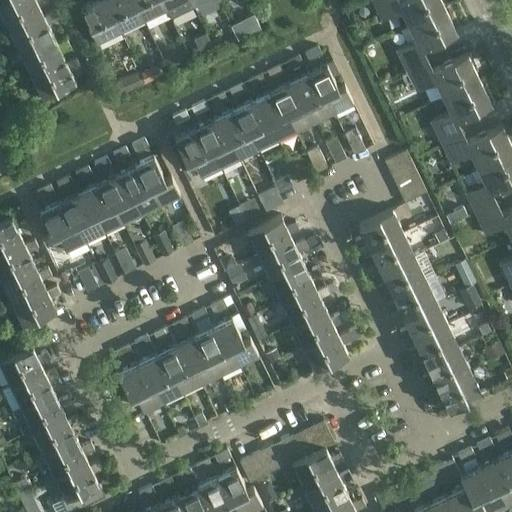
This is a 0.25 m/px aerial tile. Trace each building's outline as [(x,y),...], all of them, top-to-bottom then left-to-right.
[(0,0),(0,9),(8,26),(41,10),(38,5),(47,0),(0,0)] [(118,27),(104,0),(87,0),(89,1),(78,6),(94,39),(118,27)] [(132,0),(104,0),(118,27),(141,17),(132,0)] [(132,0),(141,17),(164,5),(161,0),(132,0)] [(401,9),(408,24),(444,6),(441,0),(371,0),(380,18),(401,9)] [(395,48),(405,69),(428,58),(423,47),(456,31),(444,6),(408,24),(415,38),(395,48)] [(41,10),(8,26),(19,48),(51,32),(47,22),(56,18),(53,10),(43,15),(41,10)] [(51,32),(19,48),(30,71),(63,56),(60,50),(70,46),(66,37),(56,42),(51,32)] [(308,58),(321,52),(317,44),(304,50),(308,58)] [(428,58),(405,69),(415,90),(435,80),(442,94),(479,77),(466,51),(433,68),(428,58)] [(291,67),(303,61),(299,52),(299,53),(287,59),(291,67)] [(63,56),(30,71),(41,95),(74,78),(69,69),(79,64),(75,56),(65,60),(63,56)] [(272,76),(284,70),(280,62),(268,68),(272,76)] [(327,62),(308,71),(319,95),(325,93),(333,110),(353,100),(345,83),(339,86),(327,62)] [(253,85),(266,79),(262,71),(249,77),(253,85)] [(308,71),(289,80),(300,105),(307,102),(315,119),(333,110),(325,93),(319,95),(308,71)] [(429,119),(439,140),(462,129),(457,119),(491,102),(479,77),(442,94),(450,109),(429,119)] [(233,95),(246,88),(242,80),(229,86),(233,95)] [(289,80),(271,89),(270,90),(282,114),(288,111),(296,127),(315,119),(307,102),(300,105),(289,80)] [(271,89),(251,99),(263,123),(269,119),(277,137),(296,127),(288,111),(282,114),(270,90),(271,89)] [(214,104),(227,98),(223,90),(210,96),(214,104)] [(195,113),(208,107),(204,99),(191,105),(195,113)] [(251,99),(232,108),(243,132),(250,130),(258,146),(277,137),(269,119),(263,123),(251,99)] [(176,123),(189,117),(185,109),(185,108),(172,115),(176,123)] [(232,108),(212,117),(224,142),(231,139),(239,155),(258,146),(250,130),(243,132),(232,108)] [(212,117),(193,127),(205,152),(212,148),(219,165),(239,155),(231,139),(224,142),(212,117)] [(462,129),(439,140),(449,161),(470,151),(477,166),(511,149),(511,144),(501,122),(467,139),(462,129)] [(205,152),(193,127),(175,135),(187,159),(194,156),(202,173),(219,165),(212,148),(205,152)] [(353,151),(364,146),(355,127),(344,132),(353,151)] [(334,161),(345,155),(336,136),(325,141),(334,161)] [(136,152),(149,145),(145,137),(131,143),(136,152)] [(117,160),(130,154),(126,145),(113,152),(117,160)] [(316,170),(327,164),(317,145),(306,150),(316,170)] [(406,148),(384,158),(389,169),(411,158),(406,148)] [(464,190),(474,211),(497,200),(492,190),(511,180),(511,149),(477,166),(484,180),(464,190)] [(153,154),(134,163),(146,188),(152,185),(160,202),(179,192),(172,178),(171,175),(165,178),(153,154)] [(296,179),(307,173),(298,154),(287,159),(296,179)] [(98,169),(111,163),(107,155),(94,161),(98,169)] [(411,158),(389,169),(394,179),(399,177),(416,169),(411,158)] [(134,163),(115,173),(127,197),(133,194),(141,210),(160,202),(152,185),(146,188),(134,163)] [(79,178),(92,172),(88,164),(75,170),(79,178)] [(416,169),(399,177),(394,179),(399,190),(421,180),(416,169)] [(70,172),(60,177),(57,179),(61,187),(74,181),(70,172)] [(115,173),(96,182),(108,206),(114,203),(122,220),(141,210),(133,194),(127,197),(115,173)] [(287,175),(273,182),(274,183),(279,193),(292,187),(287,175)] [(421,180),(399,190),(404,201),(426,190),(421,180)] [(42,196),(55,190),(51,181),(38,188),(42,196)] [(96,182),(78,191),(89,215),(94,212),(103,229),(122,220),(114,203),(108,206),(96,182)] [(274,183),(256,192),(264,208),(282,200),(279,193),(274,183)] [(78,191),(59,200),(69,225),(76,222),(84,238),(103,229),(94,212),(89,215),(78,191)] [(253,196),(238,203),(246,220),(261,213),(253,196)] [(69,225),(59,200),(39,210),(50,234),(57,231),(65,247),(84,238),(76,222),(69,225)] [(497,200),(474,211),(484,232),(504,222),(511,237),(511,236),(511,205),(502,210),(497,200)] [(367,242),(369,247),(402,231),(391,208),(358,224),(363,234),(354,238),(358,246),(367,242)] [(0,218),(0,247),(22,237),(20,231),(29,226),(25,218),(16,223),(11,213),(0,218)] [(247,229),(259,252),(292,236),(290,231),(299,227),(295,219),(286,223),(281,213),(247,229)] [(181,244),(192,239),(182,218),(171,224),(181,244)] [(153,233),(163,254),(174,249),(164,228),(153,233)] [(402,231),(369,247),(372,252),(363,256),(367,264),(375,260),(380,270),(413,253),(402,231)] [(22,237),(0,247),(0,275),(33,260),(28,249),(37,244),(34,236),(24,241),(22,237)] [(292,236),(259,252),(270,275),(303,259),(298,249),(307,245),(304,237),(295,241),(292,236)] [(511,254),(498,261),(509,282),(511,280),(511,236),(511,237),(511,238),(511,254)] [(133,242),(143,263),(155,258),(145,237),(133,242)] [(114,252),(124,272),(136,267),(126,246),(114,252)] [(413,253),(380,270),(385,280),(376,284),(380,292),(389,288),(391,293),(425,277),(413,253)] [(105,281),(116,275),(106,255),(95,260),(105,281)] [(303,259),(270,275),(281,298),(315,282),(312,277),(321,273),(317,264),(308,269),(303,259)] [(33,260),(0,275),(11,299),(44,283),(42,277),(51,272),(47,264),(38,269),(33,260)] [(239,262),(225,269),(231,283),(246,276),(239,262)] [(86,290),(97,284),(87,264),(76,269),(86,290)] [(425,277),(391,293),(394,298),(385,302),(389,310),(398,306),(403,316),(436,299),(425,277)] [(44,283),(11,299),(22,321),(55,305),(50,295),(60,291),(56,282),(46,287),(44,283)] [(315,282),(281,298),(293,321),(326,305),(321,295),(330,291),(326,283),(317,287),(315,282)] [(214,311),(227,305),(223,297),(210,303),(214,311)] [(436,299),(403,316),(407,325),(398,330),(402,338),(411,334),(414,338),(447,323),(436,299)] [(195,320),(208,314),(204,305),(191,312),(195,320)] [(326,305),(293,321),(304,344),(337,328),(334,323),(343,318),(339,310),(330,315),(326,305)] [(176,329),(189,323),(185,314),(172,321),(176,329)] [(231,314),(213,323),(224,347),(230,344),(238,361),(257,352),(249,334),(242,337),(231,314)] [(157,338),(170,332),(166,323),(153,330),(157,338)] [(213,323),(194,332),(193,333),(205,356),(212,353),(220,370),(238,361),(230,344),(224,347),(213,323)] [(447,323),(414,338),(416,344),(407,348),(411,356),(420,352),(425,361),(458,345),(447,323)] [(337,328),(304,344),(315,367),(348,351),(343,341),(352,336),(348,329),(339,333),(337,328)] [(138,347),(151,341),(147,332),(134,339),(138,347)] [(194,332),(175,341),(174,342),(185,366),(193,362),(201,379),(220,370),(212,353),(205,356),(193,333),(194,332)] [(119,356),(132,350),(128,341),(115,348),(119,356)] [(175,341),(156,350),(157,351),(156,352),(167,375),(173,372),(181,389),(201,379),(193,362),(185,366),(174,342),(175,341)] [(0,357),(0,361),(10,381),(43,365),(41,360),(50,356),(46,348),(37,352),(32,342),(0,357)] [(458,345),(425,361),(429,371),(421,375),(425,384),(433,379),(436,384),(469,368),(458,345)] [(156,350),(136,360),(137,361),(136,361),(147,384),(154,381),(163,398),(181,389),(173,372),(167,375),(156,352),(157,351),(156,350)] [(137,361),(136,360),(117,369),(129,393),(135,391),(143,408),(163,398),(154,381),(147,384),(136,361),(137,361)] [(43,365),(10,381),(21,404),(54,388),(50,378),(59,374),(54,366),(46,370),(43,365)] [(469,368),(436,384),(438,389),(430,394),(434,402),(442,397),(447,407),(481,391),(469,368)] [(54,388),(21,404),(32,428),(66,411),(63,406),(72,401),(68,394),(59,398),(54,388)] [(66,411),(32,428),(43,450),(77,434),(72,424),(81,420),(77,412),(68,416),(66,411)] [(323,418),(313,423),(323,445),(325,444),(334,440),(323,418)] [(313,423),(302,428),(313,450),(323,445),(313,423)] [(499,441),(511,435),(508,427),(495,433),(499,441)] [(302,428),(292,433),(302,455),(313,450),(302,428)] [(292,433),(281,438),(292,460),(302,455),(292,433)] [(77,434),(43,450),(54,473),(88,457),(85,452),(94,447),(90,439),(81,444),(77,434)] [(480,450),(493,444),(489,436),(476,442),(480,450)] [(281,438),(271,443),(281,465),(292,460),(281,438)] [(271,443),(260,448),(271,470),(281,465),(271,443)] [(325,444),(323,445),(313,450),(302,455),(292,460),(303,483),(336,468),(334,463),(343,458),(339,450),(330,455),(325,444)] [(461,459),(474,453),(470,445),(457,451),(461,459)] [(218,460),(231,454),(227,446),(214,452),(218,460)] [(511,447),(498,454),(509,478),(511,476),(511,447)] [(260,448),(250,453),(261,475),(271,470),(260,448)] [(261,475),(250,453),(239,459),(249,480),(261,475)] [(498,454),(479,464),(490,487),(497,483),(505,501),(511,497),(511,476),(509,478),(498,454)] [(199,469),(212,463),(208,455),(195,461),(199,469)] [(88,457),(54,473),(65,495),(51,502),(55,511),(64,511),(104,493),(99,480),(94,470),(103,466),(99,458),(90,462),(88,457)] [(452,476),(460,472),(453,457),(445,461),(452,476)] [(236,463),(217,473),(228,497),(234,494),(242,511),(262,501),(254,484),(248,487),(236,463)] [(180,478),(193,472),(189,464),(176,470),(180,478)] [(464,484),(470,496),(478,493),(485,510),(486,510),(487,511),(495,511),(507,504),(505,501),(497,483),(490,487),(479,464),(459,473),(464,484)] [(433,485),(441,481),(434,466),(426,470),(433,485)] [(336,468),(303,483),(314,506),(347,490),(343,481),(352,477),(348,468),(339,473),(336,468)] [(161,487),(174,481),(170,473),(157,479),(161,487)] [(217,473),(198,481),(198,482),(197,482),(209,507),(215,503),(220,511),(239,511),(242,511),(234,494),(228,497),(217,473)] [(414,494),(422,490),(415,475),(407,479),(414,494)] [(198,481),(179,491),(178,491),(188,511),(220,511),(215,503),(209,507),(197,482),(198,482),(198,481)] [(142,496),(155,490),(151,482),(138,488),(142,496)] [(395,503),(403,499),(396,484),(388,488),(395,503)] [(464,484),(447,492),(447,493),(455,511),(487,511),(486,510),(485,510),(478,493),(470,496),(464,484)] [(347,490),(314,506),(316,511),(357,511),(356,508),(364,504),(360,496),(352,500),(347,490)] [(123,506),(136,499),(132,491),(119,497),(123,506)] [(179,491),(160,500),(159,500),(164,511),(188,511),(178,491),(179,491)] [(447,492),(427,501),(428,502),(427,502),(432,511),(455,511),(447,493),(447,492)] [(160,500),(141,509),(140,510),(141,511),(164,511),(159,500),(160,500)] [(427,501),(408,510),(408,511),(407,511),(432,511),(427,502),(428,502),(427,501)]
